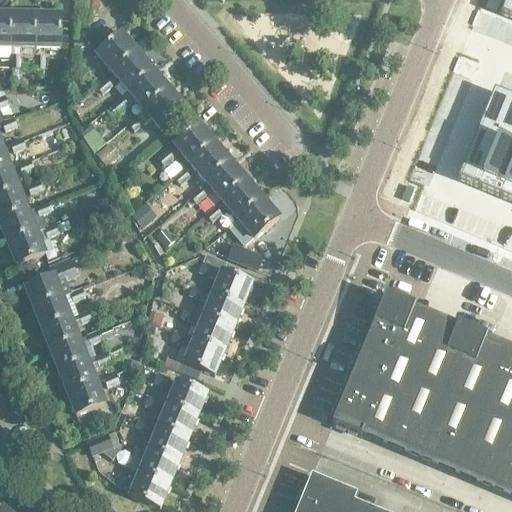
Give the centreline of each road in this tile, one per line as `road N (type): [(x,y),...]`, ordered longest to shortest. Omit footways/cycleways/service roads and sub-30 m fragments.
road 1 (unclassified): [(229,511),(347,215)]
road 2 (residential): [(170,0),(325,180)]
road 3 (unclassified): [(347,215),(440,0)]
road 4 (unclassified): [(511,284),(347,215)]
